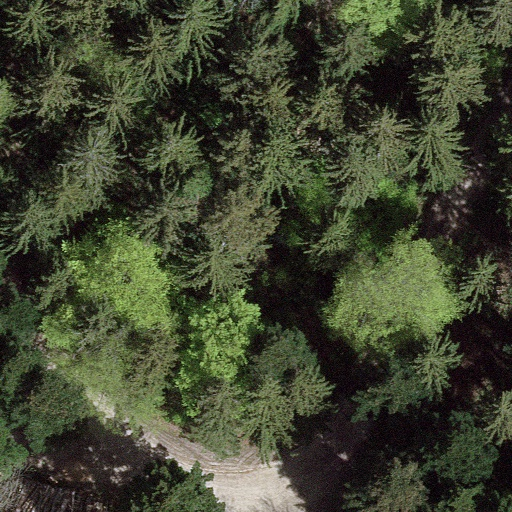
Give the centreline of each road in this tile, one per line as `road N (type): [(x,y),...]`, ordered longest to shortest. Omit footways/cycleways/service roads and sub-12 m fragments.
road 1 (track): [(511,99),(405,329),(297,461),(207,475),(106,425)]
road 2 (track): [(106,425),(0,258)]
